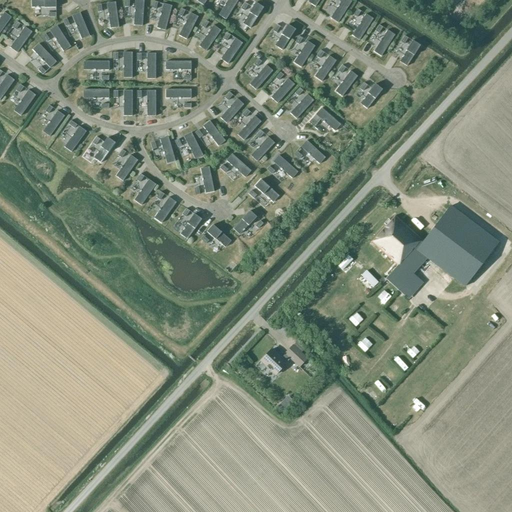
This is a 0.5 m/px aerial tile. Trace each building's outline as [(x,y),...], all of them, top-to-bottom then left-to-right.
[(56,8),(56,0),(31,0),(32,8),(37,8),(39,8),(45,7),(45,8),(56,8)] [(142,25),(144,1),(134,0),(134,12),(134,17),(133,17),(133,19),(134,19),(134,25),(142,25)] [(224,6),(219,15),(226,20),(238,0),(228,0),(225,5),(224,6)] [(338,22),(351,2),(348,0),(341,0),(337,6),(337,7),(335,11),(334,11),(333,13),(331,18),(338,22)] [(118,27),(115,3),(106,4),(108,16),(109,21),(108,21),(108,23),(109,23),(110,28),(118,27)] [(250,28),(263,8),(255,3),(249,13),(250,13),(247,18),(246,17),(245,19),(246,19),(243,24),(250,28)] [(165,30),(171,6),(162,4),(160,15),(159,20),(158,20),(157,22),(158,22),(157,28),(165,30)] [(0,33),(11,18),(3,12),(0,16),(0,33)] [(185,24),(179,36),(186,40),(198,17),(190,13),(186,22),(185,22),(184,24),(185,24)] [(89,36),(80,14),(71,17),(76,28),(78,33),(78,35),(79,35),(81,40),(89,36)] [(360,40),(373,19),(365,14),(359,24),(356,29),(356,28),(355,30),(352,35),(360,40)] [(207,50),(221,30),(213,25),(206,34),(207,35),(204,39),(203,39),(202,40),(203,41),(199,45),(207,50)] [(282,50),(295,30),(287,25),(281,35),(282,35),(279,39),(278,39),(277,41),(278,41),(275,46),(282,50)] [(70,47),(57,26),(49,31),(55,41),(56,41),(59,45),(58,46),(59,48),(60,47),(63,52),(70,47)] [(18,52),(32,32),(25,27),(18,36),(18,37),(15,41),(14,42),(14,43),(11,47),(18,52)] [(382,56),(395,35),(387,30),(381,40),(378,45),(377,46),(377,47),(374,51),(382,56)] [(228,64),(242,43),(235,38),(228,48),(229,48),(225,52),(224,54),(221,59),(228,64)] [(301,67),(314,46),(307,41),(300,51),(301,51),(298,56),(297,55),(296,57),(297,57),(294,62),(301,67)] [(407,66),(420,46),(412,41),(406,51),(403,55),(402,57),(399,62),(407,66)] [(56,62),(39,44),(32,51),(41,59),(45,63),(44,63),(46,65),(46,64),(50,68),(56,62)] [(123,78),(132,78),(132,53),(123,53),(123,66),(123,68),(123,78)] [(147,79),(155,79),(155,62),(155,54),(147,54),(147,59),(147,67),(146,67),(146,69),(147,69),(147,73),(147,79)] [(320,81),(335,61),(328,56),(321,65),(318,69),(317,69),(316,71),(317,71),(313,75),(320,81)] [(109,70),(109,62),(84,62),(83,70),(94,70),(94,71),(96,71),(96,70),(109,70)] [(191,70),(191,62),(165,62),(165,70),(179,70),(179,71),(181,71),(181,70),(191,70)] [(256,90),(272,71),(265,65),(258,74),(255,79),(254,78),(253,80),(250,84),(256,90)] [(342,96),(357,77),(350,71),(342,80),(343,81),(340,85),(339,85),(338,86),(338,87),(335,91),(342,96)] [(0,100),(14,81),(6,75),(0,84),(0,85),(0,100)] [(277,103),(294,85),(287,79),(279,87),(280,87),(276,91),(275,91),(274,92),(275,93),(271,97),(277,103)] [(367,109),(382,90),(375,84),(368,93),(368,94),(365,98),(364,98),(363,99),(363,100),(360,104),(367,109)] [(21,116),(35,96),(28,90),(21,100),(18,105),(18,104),(16,106),(17,106),(14,111),(21,116)] [(109,99),(109,90),(83,90),(83,99),(94,99),(96,99),(109,99)] [(191,99),(191,90),(166,90),(166,99),(179,99),(181,99),(191,99)] [(123,116),(132,116),(132,91),(123,91),(123,101),(123,103),(123,116)] [(147,116),(156,116),(155,91),(147,91),(147,101),(146,101),(146,103),(147,103),(147,116)] [(296,119),(313,101),(306,94),(298,103),(299,103),(295,107),(293,108),(294,109),(290,113),(296,119)] [(229,108),(220,118),(227,124),(243,105),(237,99),(230,107),(230,106),(228,108),(229,108)] [(340,125),(321,108),(315,115),(324,123),(328,126),(328,127),(329,128),(330,127),(334,131),(340,125)] [(50,136),(64,116),(57,111),(50,120),(50,121),(47,125),(46,126),(46,127),(43,131),(50,136)] [(244,127),(237,135),(244,141),(261,122),(254,116),(245,126),(244,127)] [(210,121),(203,126),(211,137),(210,137),(212,139),(212,138),(218,147),(225,141),(210,121)] [(72,152),(86,132),(78,126),(71,136),(72,136),(69,141),(68,140),(67,142),(68,142),(64,147),(72,152)] [(191,133),(183,137),(189,148),(189,149),(190,150),(195,159),(203,155),(191,133)] [(175,161),(168,137),(159,140),(162,151),(163,151),(164,156),(164,158),(165,158),(166,163),(175,161)] [(257,161),(274,143),(267,137),(259,145),(260,146),(256,150),(255,149),(254,151),(255,151),(251,155),(257,161)] [(101,163),(115,143),(107,138),(101,147),(101,148),(98,152),(97,152),(96,153),(97,154),(94,158),(101,163)] [(325,157),(307,141),(300,147),(309,155),(313,159),(314,161),(315,160),(319,164),(325,157)] [(251,171),(233,154),(226,161),(235,169),(239,172),(239,173),(240,174),(241,174),(245,177),(251,171)] [(124,180),(138,160),(130,155),(124,165),(121,169),(120,169),(119,171),(120,171),(117,175),(124,180)] [(297,172),(279,156),(273,163),(281,170),(282,170),(286,173),(285,174),(287,175),(291,178),(297,172)] [(214,191),(209,167),(200,169),(202,180),(203,180),(204,185),(203,185),(203,187),(204,187),(205,193),(214,191)] [(142,205),(156,185),(148,180),(141,189),(142,189),(139,194),(138,193),(137,195),(138,195),(134,200),(142,205)] [(279,196),(261,180),(254,187),(263,195),(264,194),(268,198),(267,198),(269,199),(273,203),(279,196)] [(161,223),(175,203),(168,197),(161,207),(158,212),(158,211),(157,213),(154,218),(161,223)] [(386,279),(400,292),(406,297),(417,284),(410,277),(427,258),(464,287),(499,243),(450,206),(423,240),(395,215),(371,242),(397,266),(386,279)] [(256,217),(250,211),(233,229),(239,235),(243,231),(244,231),(245,230),(244,229),(248,225),(249,226),(256,217)] [(187,240),(201,220),(194,214),(187,224),(184,228),(183,230),(180,235),(187,240)] [(231,241),(212,225),(206,232),(215,240),(215,239),(220,243),(219,243),(221,245),(221,244),(225,248),(231,241)] [(285,355),(282,358),(281,359),(272,349),(260,361),(276,376),(290,359),(299,368),(308,359),(301,353),(305,349),(297,341),(294,345),(293,344),(284,354),(285,355)] [(285,409),(280,404),(277,407),(282,412),(285,409)]
